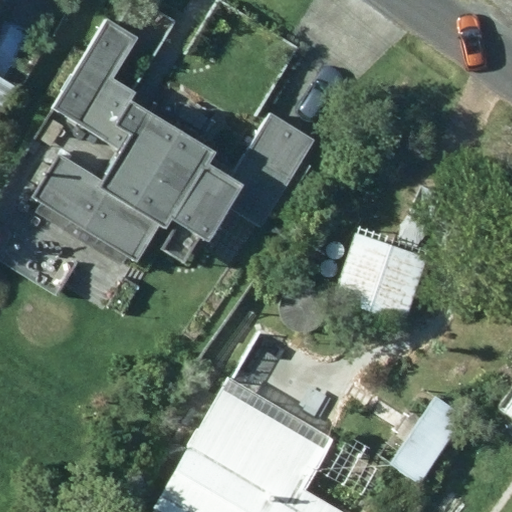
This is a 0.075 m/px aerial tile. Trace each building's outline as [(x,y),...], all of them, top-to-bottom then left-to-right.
[(159,23),(123,0),(105,0),(29,115),(66,139),(99,88),(111,96),(159,23)] [(0,111),(16,85),(0,75),(0,111)] [(161,214),(202,238),(220,207),(263,232),(320,135),(268,104),(228,171),(141,121),(107,179),(53,147),(22,199),(132,263),(161,214)] [(331,296),(403,322),(427,258),(354,231),(331,296)] [(288,329),(294,335),(301,339),(309,340),(317,338),(324,334),(329,327),(331,319),(331,311),(328,304),(322,298),(315,294),(307,293),(300,294),(294,298),(289,302),(286,308),(284,315),(285,322),(288,329)] [(511,377),(493,406),(511,417),(511,377)] [(338,511),(305,492),(335,439),(231,378),(153,510),(157,511),(338,511)] [(374,455),(418,486),(466,417),(422,386),(374,455)] [(392,511),(416,511),(423,502),(406,488),(390,510),(392,511)] [(364,511),(383,511),(373,503),(364,511)]
